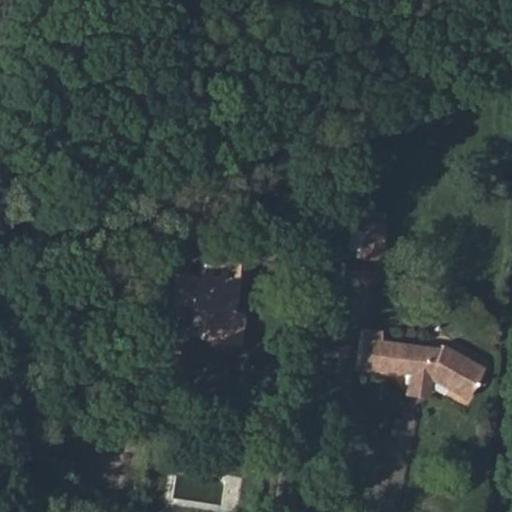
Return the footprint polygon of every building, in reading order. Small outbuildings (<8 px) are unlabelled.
[(230,202),(234,176),(214,171),(208,197),(230,202)] [(251,179),(234,176),(230,202),(246,206),(251,179)] [(384,242),(389,204),(366,201),(361,239),(384,242)] [(236,296),(243,248),(209,241),(204,266),(182,264),(179,287),(210,292),(209,326),(245,333),(248,297),(236,296)] [(466,385),(487,355),(446,325),(442,331),(383,324),(383,315),(365,315),(359,351),(411,358),(409,372),(430,373),(433,361),(466,385)]
